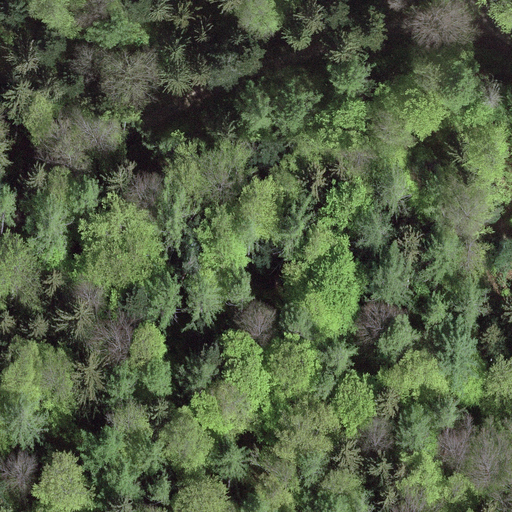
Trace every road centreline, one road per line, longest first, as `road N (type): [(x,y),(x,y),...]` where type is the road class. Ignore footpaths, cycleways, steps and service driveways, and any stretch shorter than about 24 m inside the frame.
road 1 (track): [(0,241),(61,183),(219,87),(463,0)]
road 2 (track): [(0,345),(309,313),(511,328)]
